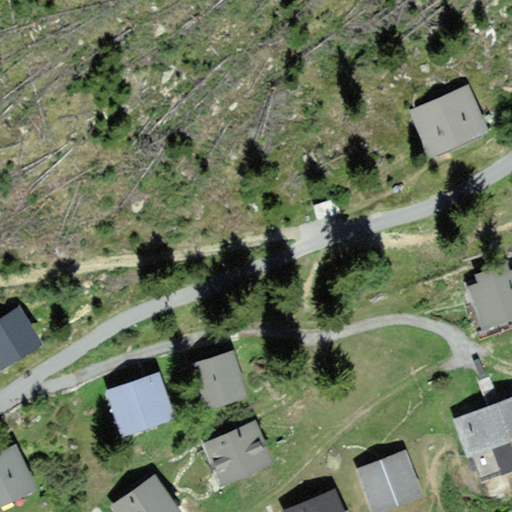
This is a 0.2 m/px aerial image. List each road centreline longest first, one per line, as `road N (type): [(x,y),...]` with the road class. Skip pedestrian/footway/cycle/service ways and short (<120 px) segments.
road 1 (residential): [(11,394),(187,341),(325,334),(393,320),(452,333),(463,352),(449,365),(387,391),(246,511)]
road 2 (residential): [(11,394),(107,327),(342,230),(462,192),(511,162)]
road 3 (track): [(342,230),(0,282)]
